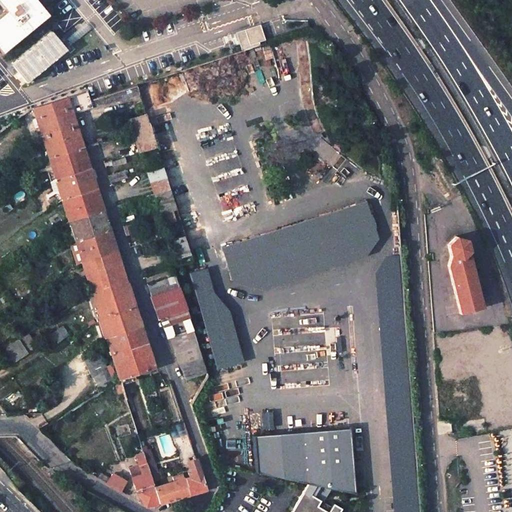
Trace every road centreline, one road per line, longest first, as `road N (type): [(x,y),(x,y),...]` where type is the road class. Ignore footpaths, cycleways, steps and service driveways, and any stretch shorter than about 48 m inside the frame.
road 1 (unclassified): [(431,511),(397,137),(314,0)]
road 2 (residential): [(195,511),(209,489),(88,151)]
road 3 (trunk): [(368,0),(456,135),(511,245)]
road 4 (motorway): [(511,158),(414,0)]
road 5 (unclassified): [(0,429),(22,428),(66,470),(138,511)]
road 6 (motorway): [(511,107),(435,0)]
